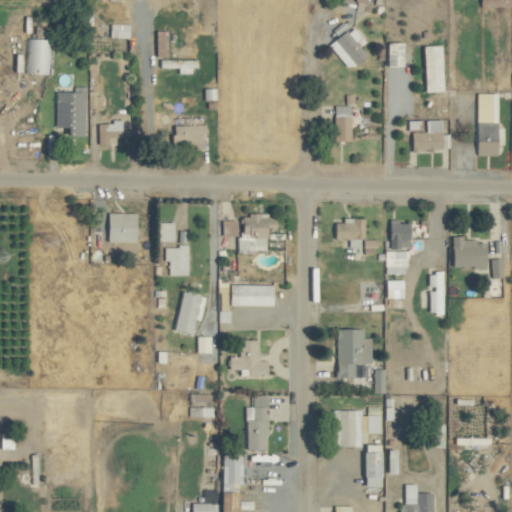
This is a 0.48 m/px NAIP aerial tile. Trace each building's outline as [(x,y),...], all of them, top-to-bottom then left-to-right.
[(477,0),(487,1),(487,7),(507,8),(506,0),(477,0)] [(106,39),(125,40),(126,25),(106,25),(106,39)] [(352,42),(358,37),(348,26),(325,46),(345,71),(363,56),(352,42)] [(162,32),(151,32),(152,58),(163,57),(162,32)] [(49,40),(24,40),(23,74),(48,75),(49,40)] [(382,68),(398,68),(399,44),(382,44),(382,68)] [(437,47),(419,47),(420,93),(438,93),(437,47)] [(190,60),(156,61),(156,70),(174,69),(174,75),(190,75),(190,60)] [(53,128),(60,127),(60,137),(82,137),(81,87),(69,88),(69,93),(52,94),(53,128)] [(100,95),(86,94),(85,108),(99,108),(100,95)] [(346,107),(330,107),(330,142),(347,142),(346,107)] [(200,118),(168,118),(168,148),(200,148),(200,118)] [(116,121),(107,121),(107,125),(94,124),(94,145),(116,146),(116,121)] [(438,151),(438,121),(422,121),(422,133),(407,133),(408,152),(438,151)] [(132,242),(132,213),(103,213),(103,242),(132,242)] [(235,250),(262,250),(262,230),(270,230),(271,215),(235,214),(235,250)] [(359,218),(338,218),(338,223),(330,223),(329,243),(359,243),(359,218)] [(406,223),(396,223),(396,220),(386,219),(385,248),(406,248),(406,223)] [(221,236),(234,235),(233,220),(220,221),(221,236)] [(154,223),(155,242),(171,242),(171,222),(154,223)] [(480,241),(459,241),(459,236),(447,236),(447,268),(480,268),(480,241)] [(184,276),(185,247),(161,247),(161,262),(165,262),(165,275),(184,276)] [(404,250),(381,251),(382,274),(404,273),(404,250)] [(499,259),(487,259),(487,278),(499,277),(499,259)] [(438,272),(424,272),(424,289),(425,289),(424,314),(438,315),(438,272)] [(400,281),(382,280),(382,298),(399,298),(400,281)] [(268,285),(226,285),(226,306),(268,306),(268,285)] [(201,297),(178,291),(168,330),(187,335),(191,320),(195,321),(201,297)] [(367,338),(359,338),(360,329),(332,329),(332,378),(351,378),(351,363),(367,364),(367,338)] [(192,353),(207,353),(207,336),(193,336),(192,353)] [(263,377),(264,361),(254,361),(254,340),(235,340),(235,356),(225,356),(224,370),(237,370),(237,376),(263,377)] [(380,369),(370,369),(370,392),(380,392),(380,369)] [(210,405),(205,405),(205,395),(187,394),(186,417),(210,418),(210,405)] [(264,395),(248,395),(248,407),(242,407),(242,449),(263,450),(264,395)] [(376,415),(358,415),(358,410),(329,410),(329,447),(358,447),(358,433),(376,433),(376,415)] [(437,423),(428,423),(428,448),(438,447),(437,423)] [(485,438),(450,437),(450,444),(485,445),(485,438)] [(375,487),(376,445),(360,444),(359,486),(375,487)] [(428,511),(429,492),(411,492),(411,484),(400,484),(399,505),(395,505),(394,511),(428,511)]
